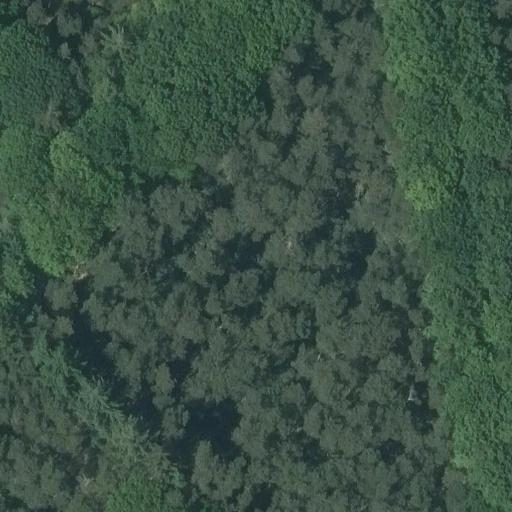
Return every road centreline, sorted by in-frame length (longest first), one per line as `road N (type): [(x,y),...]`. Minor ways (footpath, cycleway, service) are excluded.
road 1 (track): [(436,0),(511,461)]
road 2 (track): [(0,333),(243,0)]
